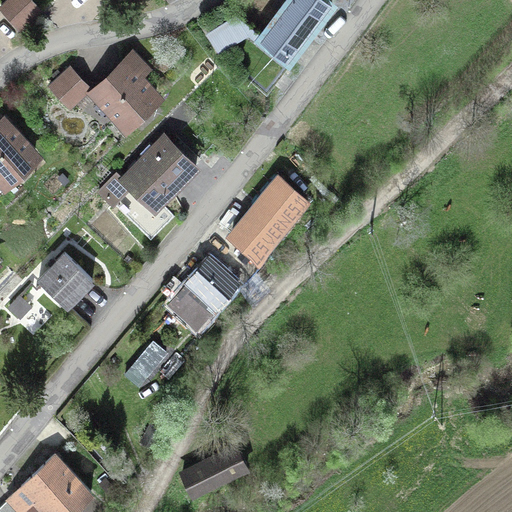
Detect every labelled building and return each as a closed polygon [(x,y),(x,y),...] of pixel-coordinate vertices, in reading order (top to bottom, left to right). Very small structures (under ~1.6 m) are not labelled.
[(31,0),(8,0),(1,7),(20,28),(40,9),(31,0)] [(288,0),(238,67),(266,88),(331,2),(328,0),(288,0)] [(231,42),(220,26),(209,34),(219,49),(231,42)] [(95,92),(124,124),(136,113),(144,113),(144,105),(156,94),(137,75),(146,66),(135,54),(95,92)] [(70,106),(90,87),(70,66),(50,85),(70,106)] [(34,153),(5,122),(0,126),(0,179),(3,183),(15,172),(23,172),(23,164),(34,153)] [(124,178),(155,208),(196,165),(164,135),(123,177),(116,171),(99,188),(107,196),(124,178)] [(305,199),(279,177),(231,235),(257,256),(305,199)] [(39,279),(67,304),(92,277),(64,252),(39,279)] [(233,277),(210,257),(170,302),(196,325),(215,303),(212,301),(233,277)] [(182,470),(192,494),(247,467),(237,443),(182,470)] [(21,485),(46,511),(68,511),(70,511),(78,511),(78,503),(91,491),(54,453),(21,485)] [(17,489),(0,505),(0,510),(1,511),(22,511),(21,510),(30,502),(17,489)]
